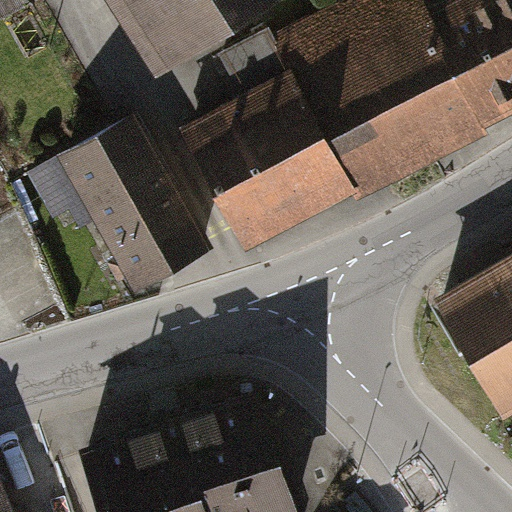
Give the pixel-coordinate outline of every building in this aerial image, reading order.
[(0,0),(0,14),(21,4),(19,0),(0,0)] [(119,0),(165,70),(272,0),(119,0)] [(511,0),(455,0),(429,14),(421,0),(332,0),(269,33),(352,192),(511,108),(511,0)] [(239,93),(177,125),(242,249),(352,192),(269,33),(221,58),(239,93)] [(135,110),(27,168),(64,235),(91,220),(126,285),(206,241),(135,110)] [(511,252),(431,297),(500,421),(511,414),(511,252)] [(288,511),(250,393),(71,451),(91,511),(288,511)] [(14,511),(0,477),(0,511),(14,511)]
